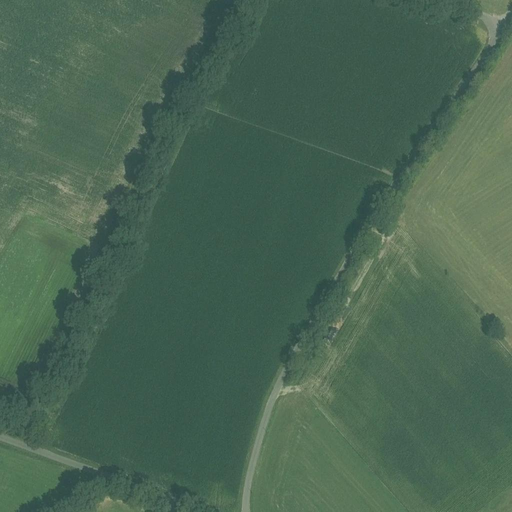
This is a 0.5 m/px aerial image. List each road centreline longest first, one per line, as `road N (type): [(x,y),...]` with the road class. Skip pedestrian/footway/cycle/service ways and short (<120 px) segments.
road 1 (unclassified): [(242,511),(262,424),(288,361),(388,191),(502,28)]
road 2 (unclassified): [(0,439),(190,511)]
